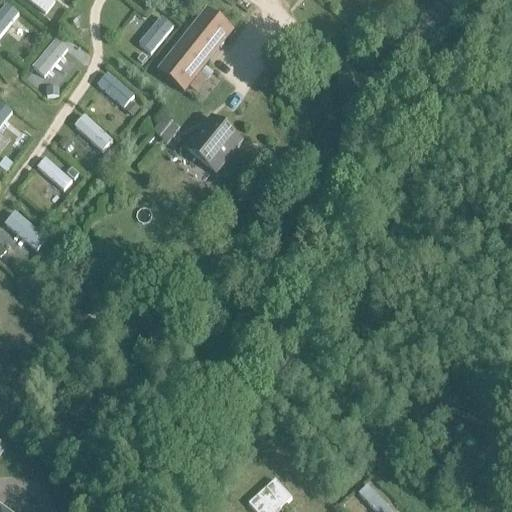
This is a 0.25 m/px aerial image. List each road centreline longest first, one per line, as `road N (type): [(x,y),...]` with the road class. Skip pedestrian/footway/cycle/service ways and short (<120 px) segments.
road 1 (unclassified): [(136,511),(249,342),(448,0)]
road 2 (unknown): [(102,0),(92,76),(0,228)]
road 3 (unknown): [(384,101),(262,0)]
